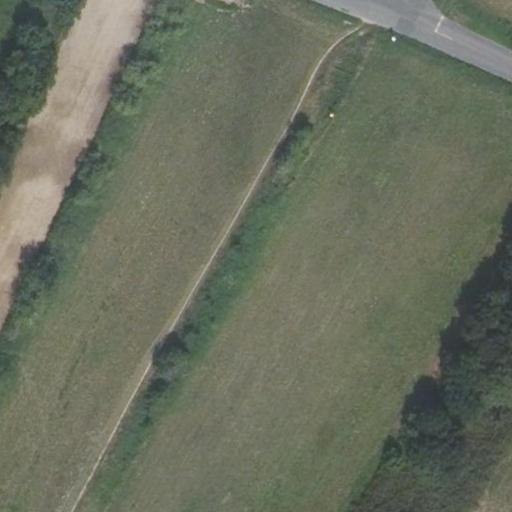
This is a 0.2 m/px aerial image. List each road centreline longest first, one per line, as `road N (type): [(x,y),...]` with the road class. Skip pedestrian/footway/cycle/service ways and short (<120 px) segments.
road 1 (track): [(104,511),(379,9)]
road 2 (unclassified): [(379,9),(511,66)]
